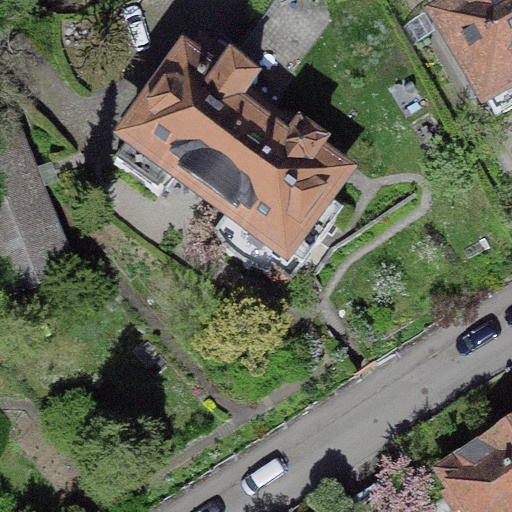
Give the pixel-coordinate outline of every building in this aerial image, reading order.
[(269,106),(270,107),(277,99),(278,95),(331,21),(329,15),(307,0),(279,0),(232,66),(217,55),(201,44),(116,164),(158,195),(173,174),(204,196),(269,106)] [(511,0),(463,0),(466,4),(439,20),(495,117),(511,106),(511,0)] [(261,121),(270,107),(269,106),(204,196),(228,213),(213,234),(221,246),(231,257),(243,265),(256,272),(270,275),(274,270),(291,282),(342,211),(324,198),(339,177),(316,161),(326,147),(306,133),(286,119),(277,132),(261,121)] [(12,119),(0,124),(0,294),(3,301),(74,272),(43,196),(12,119)] [(511,511),(511,438),(507,430),(439,474),(458,503),(463,511),(511,511)] [(373,497),(350,511),(419,511),(397,480),(373,497)]
